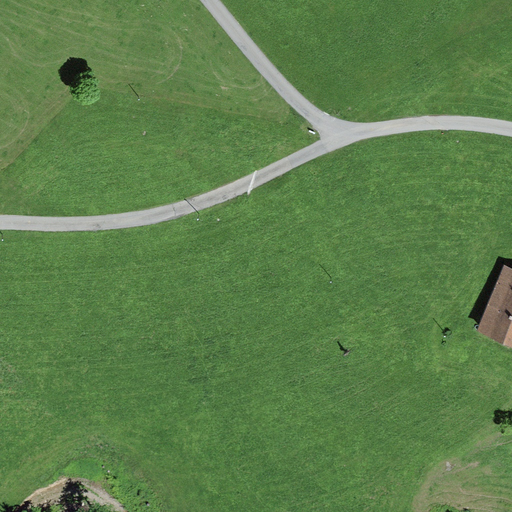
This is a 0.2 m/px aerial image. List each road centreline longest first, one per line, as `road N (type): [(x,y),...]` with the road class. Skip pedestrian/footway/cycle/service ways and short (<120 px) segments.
road 1 (track): [(349,138),(131,226),(0,221)]
road 2 (track): [(349,138),(216,0)]
road 3 (track): [(511,130),(398,121),(349,138)]
